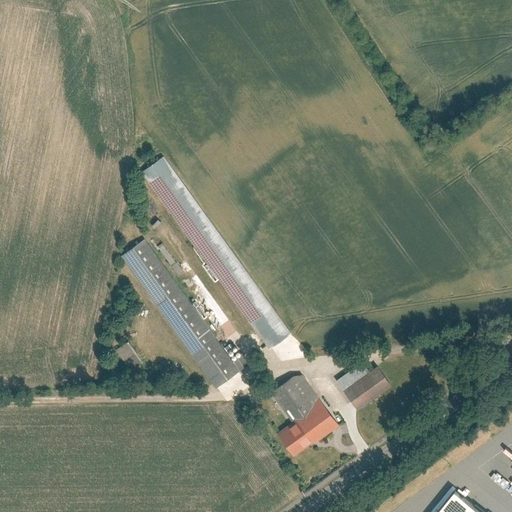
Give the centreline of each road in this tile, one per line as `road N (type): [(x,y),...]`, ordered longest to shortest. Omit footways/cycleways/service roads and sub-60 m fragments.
road 1 (secondary): [(302,511),(511,362)]
road 2 (track): [(236,395),(0,399)]
